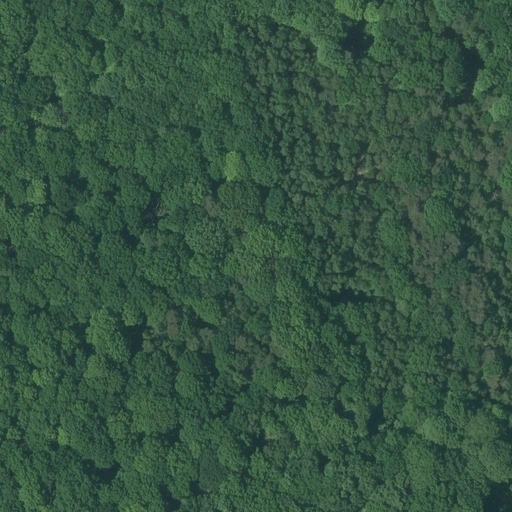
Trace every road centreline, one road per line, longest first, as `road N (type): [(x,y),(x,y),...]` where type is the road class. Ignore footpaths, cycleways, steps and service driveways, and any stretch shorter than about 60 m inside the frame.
road 1 (track): [(203,0),(395,511)]
road 2 (track): [(511,95),(269,0)]
